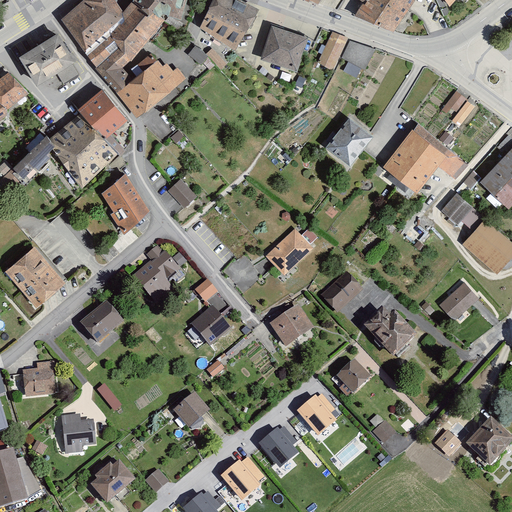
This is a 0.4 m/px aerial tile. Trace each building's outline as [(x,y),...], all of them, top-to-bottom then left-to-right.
[(130,18),(126,11),(118,0),(86,0),(65,18),(91,53),(130,18)] [(136,0),(136,1),(153,13),(156,10),(162,14),(167,11),(183,16),(187,0),(136,0)] [(259,10),(239,0),(214,0),(200,28),(236,50),(259,10)] [(412,0),(366,0),(367,0),(358,13),(393,28),(412,0)] [(119,91),(136,78),(127,66),(168,19),(162,14),(156,10),(153,13),(136,1),(126,11),(130,18),(91,53),(101,70),(119,91)] [(311,37),(276,25),(265,59),(300,71),(308,47),(311,37)] [(62,31),(22,55),(40,85),(58,74),(65,85),(81,76),(74,64),(80,61),(62,31)] [(347,37),(334,31),(325,49),(318,63),(331,69),(347,37)] [(377,51),(354,39),(344,59),(367,70),(377,51)] [(208,53),(197,45),(190,55),(204,64),(211,54),(208,53)] [(214,47),(208,53),(211,54),(218,63),(224,70),(231,63),(214,47)] [(136,78),(119,91),(140,117),(189,77),(180,67),(176,70),(169,61),(166,64),(161,58),(136,78)] [(11,70),(0,78),(0,100),(0,101),(8,110),(31,94),(11,70)] [(130,120),(104,89),(82,108),(85,111),(109,138),(130,120)] [(469,98),(457,90),(443,110),(450,114),(454,109),(459,112),(469,98)] [(0,101),(0,100),(0,122),(13,114),(8,110),(0,101)] [(109,138),(85,111),(54,139),(52,141),(57,148),(85,186),(121,154),(109,138)] [(354,118),(331,148),(354,166),(365,151),(377,135),(371,131),(354,118)] [(422,122),(388,166),(421,192),(441,167),(455,178),(469,160),(422,122)] [(446,130),(441,137),(450,144),(455,137),(446,130)] [(52,141),(54,139),(50,134),(17,168),(28,179),(57,148),(52,141)] [(506,149),(511,142),(511,136),(510,135),(501,145),(506,149)] [(511,150),(482,181),(509,208),(511,204),(511,150)] [(473,187),(482,176),(474,170),(465,181),(473,187)] [(154,211),(127,173),(103,191),(118,212),(114,215),(126,231),(154,211)] [(175,189),(171,192),(187,210),(200,197),(183,180),(175,189)] [(511,259),(511,241),(459,196),(445,212),(461,226),(467,219),(478,229),(464,246),(498,275),(511,259)] [(298,229),(269,256),(289,276),(317,249),(298,229)] [(68,283),(36,245),(9,268),(41,306),(68,283)] [(153,262),(135,275),(157,304),(176,289),(170,281),(192,265),(182,252),(173,260),(166,252),(164,254),(160,248),(149,257),(153,262)] [(350,273),(324,296),(340,314),(366,290),(350,273)] [(220,293),(209,281),(198,290),(209,303),(220,293)] [(468,282),(442,305),(456,321),(482,298),(468,282)] [(110,302),(83,324),(100,345),(127,323),(110,302)] [(232,328),(214,306),(193,324),(212,346),(232,328)] [(302,306),(273,326),(289,349),(318,330),(302,306)] [(387,310),(368,327),(398,358),(420,337),(397,312),(392,316),(387,310)] [(357,359),(340,375),(356,393),(374,377),(357,359)] [(226,368),(219,360),(207,372),(214,379),(226,368)] [(40,369),(24,371),(27,400),(60,397),(56,362),(39,363),(40,369)] [(107,384),(99,391),(116,413),(124,407),(107,384)] [(211,411),(196,394),(175,411),(190,429),(211,411)] [(337,421),(315,396),(296,412),(318,437),(337,421)] [(0,401),(0,431),(8,430),(0,401)] [(511,432),(495,416),(468,444),(493,467),(511,447),(511,432)] [(82,417),(64,418),(67,456),(86,454),(85,447),(99,446),(97,421),(82,422),(82,417)] [(388,420),(375,431),(386,443),(399,432),(388,420)] [(299,454),(277,429),(259,445),(280,470),(299,454)] [(49,447),(38,442),(34,451),(45,456),(49,447)] [(15,449),(0,452),(0,499),(2,507),(32,500),(43,493),(27,459),(20,461),(15,449)] [(261,487),(240,461),(221,477),(242,502),(261,487)] [(122,462),(94,485),(110,504),(137,481),(122,462)] [(161,471),(148,482),(158,493),(170,483),(161,471)] [(216,511),(201,494),(183,509),(185,511),(216,511)]
